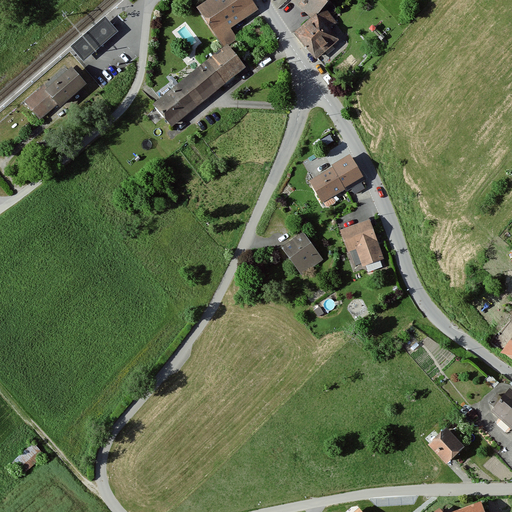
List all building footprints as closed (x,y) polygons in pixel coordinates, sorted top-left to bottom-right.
[(257,10),(250,0),(210,0),(197,9),(220,42),(235,32),(231,27),(257,10)] [(292,0),(314,19),(331,0),(292,0)] [(338,24),(326,9),(297,33),(309,48),(317,57),(338,40),(330,31),(338,24)] [(86,60),(120,29),(106,14),(73,45),(86,60)] [(227,44),(206,61),(225,83),(245,67),(227,44)] [(225,83),(206,61),(154,103),(173,126),(225,83)] [(87,88),(73,71),(45,92),(43,89),(26,103),(39,120),(58,106),(60,109),(87,88)] [(364,182),(349,156),(309,179),(324,205),(364,182)] [(370,221),(341,232),(349,252),(355,250),(362,268),(385,259),(370,221)] [(324,260),(302,232),(282,248),(304,276),(324,260)] [(511,335),(500,351),(511,360),(511,335)] [(511,390),(509,388),(490,412),(511,429),(511,390)] [(463,447),(443,426),(425,444),(445,464),(463,447)] [(45,456),(33,443),(11,463),(23,476),(45,456)] [(451,511),(486,511),(482,500),(451,511)]
